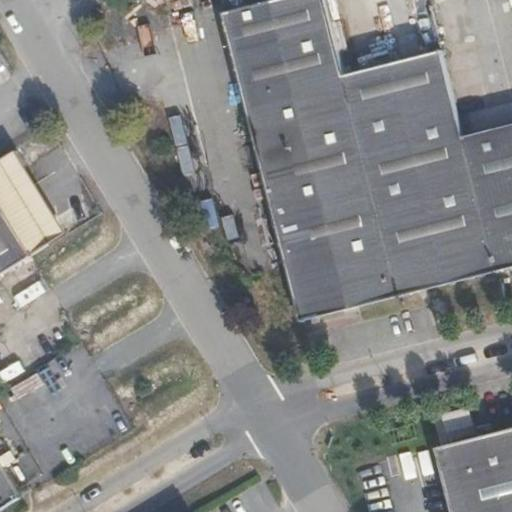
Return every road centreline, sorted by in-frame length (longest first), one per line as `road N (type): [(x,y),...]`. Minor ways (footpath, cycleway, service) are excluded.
road 1 (unclassified): [(254,402),(10,0)]
road 2 (unclassified): [(511,331),(254,402)]
road 3 (unclassified): [(273,430),(511,364)]
road 4 (unclassified): [(254,402),(65,511)]
road 5 (unclassified): [(133,511),(273,430)]
